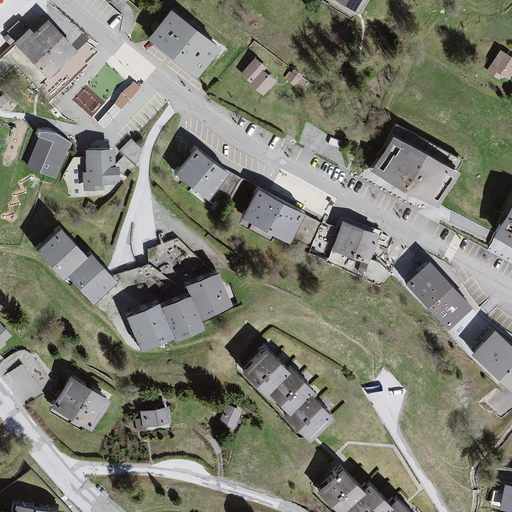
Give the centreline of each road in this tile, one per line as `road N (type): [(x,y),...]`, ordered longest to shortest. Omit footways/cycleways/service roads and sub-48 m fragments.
road 1 (residential): [(511,304),(457,259),(224,130),(60,0)]
road 2 (residential): [(56,466),(199,480),(290,511)]
